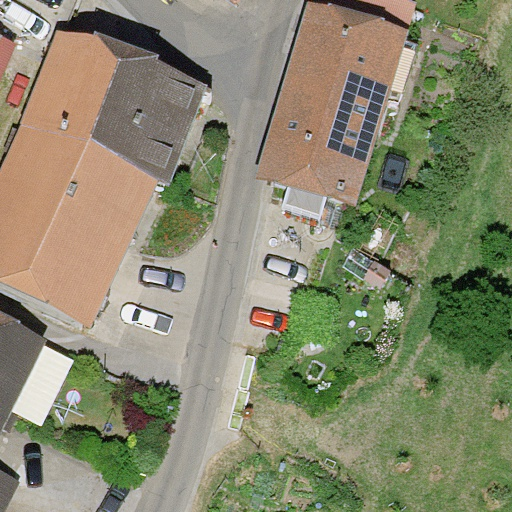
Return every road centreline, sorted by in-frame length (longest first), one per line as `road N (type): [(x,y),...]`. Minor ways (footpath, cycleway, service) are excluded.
road 1 (tertiary): [(270,83),(229,233),(179,476),(163,511)]
road 2 (residential): [(124,0),(135,14),(270,83)]
